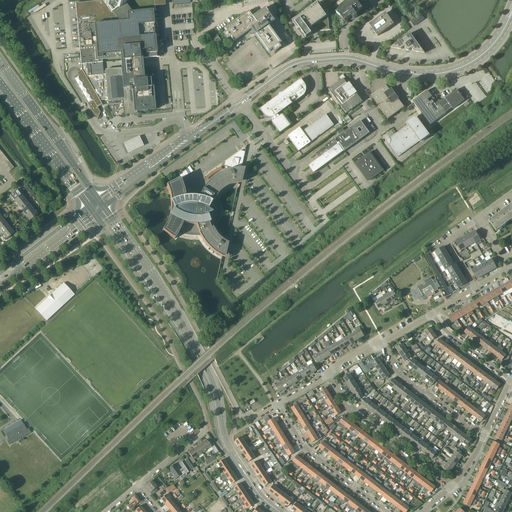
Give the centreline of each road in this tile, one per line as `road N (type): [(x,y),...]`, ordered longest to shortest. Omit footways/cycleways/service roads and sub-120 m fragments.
road 1 (secondary): [(224,439),(217,394),(181,319),(103,207)]
road 2 (secondary): [(94,214),(195,359),(224,439)]
road 3 (residential): [(450,485),(353,409),(331,371)]
road 4 (residential): [(278,404),(310,455),(386,511)]
road 5 (secondary): [(0,84),(88,205)]
road 6 (residential): [(481,437),(406,376),(385,341)]
road 7 (tertiary): [(362,61),(293,64),(240,102)]
road 8 (tertiary): [(511,11),(495,41),(466,64),(404,73)]
